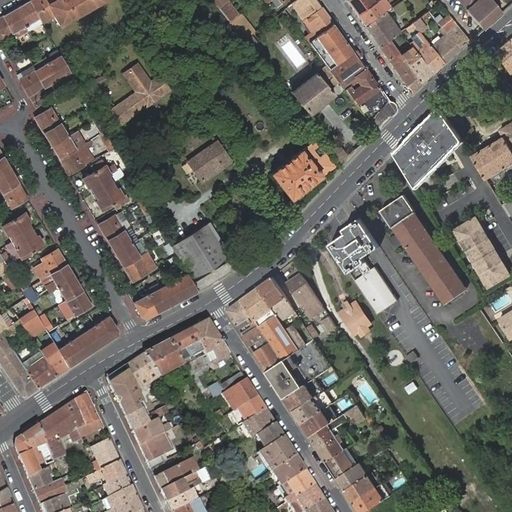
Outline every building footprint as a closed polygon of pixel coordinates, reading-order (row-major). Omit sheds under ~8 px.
[(30,0),(29,1),(38,17),(41,22),(53,15),(59,25),(102,0),(30,0)] [(295,0),(292,3),(299,13),(301,11),(306,17),(307,16),(320,7),(315,0),(295,0)] [(345,0),(356,14),(376,0),(345,0)] [(376,0),(356,14),(363,24),(388,7),(383,0),(376,0)] [(457,0),(465,9),(475,0),(457,0)] [(482,29),(501,12),(490,0),(475,0),(465,9),(482,29)] [(29,1),(16,8),(25,25),(38,17),(29,1)] [(227,1),(218,7),(229,21),(238,15),(227,1)] [(308,42),(333,23),(320,7),(302,20),(311,32),(304,37),(308,42)] [(16,8),(3,16),(12,32),(25,25),(16,8)] [(386,12),(365,26),(380,47),(390,40),(400,32),(386,12)] [(238,15),(229,21),(235,29),(243,40),(248,36),(250,35),(254,32),(241,13),(238,15)] [(437,22),(441,27),(451,18),(448,14),(437,22)] [(0,17),(0,39),(12,32),(3,16),(0,17)] [(424,19),(421,16),(412,23),(415,26),(424,19)] [(25,25),(28,30),(41,23),(41,22),(38,17),(25,25)] [(459,49),(469,41),(454,22),(452,19),(451,18),(441,27),(444,30),(459,49)] [(328,69),(353,52),(333,23),(308,42),(328,69)] [(415,26),(412,23),(405,28),(408,31),(415,27),(415,26)] [(16,38),(28,30),(25,25),(12,32),(16,38)] [(444,63),(459,49),(444,30),(441,27),(438,29),(443,35),(430,46),(444,63)] [(433,73),(444,63),(430,46),(419,32),(416,34),(423,43),(421,45),(423,47),(420,49),(413,41),(410,44),(412,47),(433,73)] [(248,36),(243,40),(246,44),(253,39),(250,35),(248,36)] [(390,40),(380,47),(394,68),(397,65),(404,60),(400,55),(390,40)] [(511,40),(498,53),(511,73),(511,72),(511,40)] [(400,55),(404,60),(421,84),(433,73),(412,47),(400,55)] [(47,63),(60,56),(57,50),(44,58),(45,59),(47,63)] [(374,129),(393,109),(387,100),(378,87),(353,52),(328,69),(355,104),(367,121),(374,129)] [(69,72),(65,64),(60,56),(47,63),(57,79),(69,72)] [(35,70),(47,63),(45,59),(32,66),(35,70)] [(404,81),(413,93),(421,84),(404,60),(397,65),(394,68),(404,81)] [(44,87),(57,79),(47,63),(35,70),(44,87)] [(155,92),(158,95),(167,89),(159,77),(150,84),(136,64),(124,72),(138,92),(110,112),(118,124),(146,104),(144,100),(155,92)] [(19,80),(35,70),(32,66),(17,75),(19,80)] [(28,96),(44,87),(35,70),(19,80),(28,96)] [(315,72),(291,91),(309,115),(334,94),(322,79),(322,80),(315,72)] [(109,80),(105,74),(90,82),(93,88),(109,80)] [(146,104),(158,95),(155,92),(144,100),(146,104)] [(44,133),(60,124),(50,108),(35,117),(44,133)] [(424,182),(464,142),(442,109),(397,154),(418,188),(424,182)] [(51,146),(67,136),(60,124),(44,133),(51,146)] [(504,138),(474,156),(487,180),(511,165),(511,124),(500,131),(504,138)] [(73,133),(67,136),(51,146),(59,158),(75,149),(80,146),(82,145),(74,132),(73,133)] [(80,146),(75,149),(59,158),(68,174),(84,164),(88,162),(93,159),(87,148),(92,145),(90,140),(82,145),(80,146)] [(277,169),(271,173),(291,199),(300,193),(303,190),(308,186),(312,183),(321,176),(335,166),(314,140),(301,150),(295,155),(277,169)] [(216,141),(188,162),(203,182),(231,162),(216,141)] [(336,144),(328,150),(337,163),(346,157),(336,144)] [(3,157),(0,158),(0,175),(10,170),(3,157)] [(105,166),(101,160),(90,167),(93,171),(103,187),(112,182),(123,175),(119,168),(116,169),(113,164),(106,168),(105,166)] [(18,182),(10,170),(0,175),(0,188),(2,192),(18,182)] [(90,186),(94,193),(103,187),(93,171),(92,172),(93,173),(82,179),(87,187),(90,186)] [(27,198),(18,182),(2,192),(11,207),(27,198)] [(116,189),(112,182),(103,187),(112,203),(115,208),(129,200),(125,194),(123,196),(118,188),(116,189)] [(103,187),(94,193),(98,200),(96,201),(101,209),(111,203),(111,204),(112,203),(103,187)] [(503,205),(511,199),(511,194),(500,201),(503,205)] [(410,227),(421,220),(416,213),(417,212),(406,196),(383,211),(394,228),(395,227),(406,220),(410,227)] [(147,216),(152,213),(143,198),(138,201),(147,216)] [(511,199),(503,205),(510,217),(511,215),(511,199)] [(15,210),(10,213),(14,220),(19,216),(15,210)] [(114,215),(124,231),(129,227),(120,212),(118,213),(114,215)] [(19,216),(14,220),(23,235),(32,230),(28,223),(30,222),(25,213),(19,216)] [(98,224),(107,240),(124,231),(114,215),(98,224)] [(381,247),(361,218),(356,221),(352,224),(371,253),(375,250),(381,247)] [(23,235),(14,220),(0,227),(0,233),(3,238),(10,234),(14,240),(23,235)] [(410,227),(399,235),(392,239),(398,248),(406,244),(445,305),(467,290),(421,220),(410,227)] [(395,227),(399,235),(410,227),(406,220),(395,227)] [(477,220),(457,231),(490,287),(509,275),(505,268),(477,220)] [(190,279),(191,282),(209,270),(230,257),(228,253),(217,237),(208,223),(189,235),(171,246),(176,255),(180,261),(187,273),(190,279)] [(346,234),(330,244),(377,315),(399,300),(385,281),(376,268),(372,270),(364,258),(371,253),(352,224),(344,230),(346,234)] [(129,227),(124,231),(131,243),(137,240),(129,227)] [(32,230),(23,235),(32,250),(43,243),(38,236),(36,237),(32,230)] [(115,253),(131,243),(124,231),(107,240),(115,253)] [(23,235),(14,240),(18,248),(11,252),(15,259),(20,256),(21,257),(32,250),(23,235)] [(14,240),(7,245),(11,252),(18,248),(14,240)] [(138,242),(132,246),(139,256),(145,252),(138,242)] [(132,246),(131,243),(115,253),(122,266),(139,256),(132,246)] [(171,246),(169,243),(164,246),(169,255),(174,252),(171,246)] [(67,264),(58,249),(42,259),(43,262),(33,268),(40,280),(42,279),(50,274),(67,264)] [(5,252),(0,254),(3,260),(7,265),(12,262),(5,252)] [(151,263),(145,252),(139,256),(122,266),(132,281),(148,271),(155,267),(152,263),(151,263)] [(0,262),(0,272),(3,277),(8,275),(8,274),(11,272),(10,270),(7,265),(3,260),(0,262)] [(74,277),(67,264),(50,274),(55,281),(47,286),(50,291),(58,287),(74,277)] [(8,275),(3,277),(12,290),(19,285),(18,284),(13,275),(11,272),(8,274),(8,275)] [(157,272),(153,274),(157,282),(161,280),(157,272)] [(321,301),(302,272),(287,282),(308,314),(315,309),(313,307),(321,301)] [(184,298),(197,291),(195,287),(191,282),(190,279),(187,273),(173,280),(184,298)] [(50,274),(42,279),(47,286),(55,281),(50,274)] [(273,276),(259,286),(282,321),(293,314),(296,318),(300,315),(273,276)] [(58,287),(65,299),(82,290),(74,277),(58,287)] [(170,305),(184,298),(173,280),(161,287),(170,305)] [(29,302),(30,303),(35,300),(38,298),(30,286),(28,287),(22,291),(24,295),(26,297),(29,302)] [(259,286),(242,299),(267,336),(283,360),(300,348),(287,329),(282,321),(259,286)] [(511,298),(511,313),(502,319),(511,336),(511,286),(506,289),(511,298)] [(157,312),(170,305),(161,287),(147,295),(157,312)] [(65,299),(75,315),(91,305),(82,290),(65,299)] [(146,318),(157,312),(147,295),(133,302),(141,316),(146,318)] [(228,309),(238,325),(250,318),(253,324),(254,325),(243,332),(252,346),(267,336),(242,299),(228,309)] [(315,309),(323,304),(321,301),(313,307),(315,309)] [(364,329),(367,327),(372,324),(357,302),(351,306),(349,307),(364,329)] [(355,334),(360,331),(364,329),(349,307),(347,308),(341,312),(355,334)] [(56,375),(68,367),(58,349),(51,339),(47,331),(42,324),(38,316),(33,309),(18,319),(23,326),(40,351),(44,357),(56,375)] [(333,333),(340,329),(330,314),(324,318),(333,333)] [(117,330),(108,316),(95,325),(106,342),(116,335),(117,330)] [(250,318),(238,325),(242,330),(253,324),(250,318)] [(9,335),(23,326),(18,319),(9,325),(7,327),(5,329),(0,331),(3,336),(8,333),(9,335)] [(48,320),(42,324),(47,331),(52,328),(48,320)] [(207,320),(193,327),(211,366),(213,369),(218,367),(216,362),(215,359),(228,352),(207,320)] [(308,326),(315,337),(319,334),(313,323),(308,326)] [(287,329),(300,348),(307,343),(295,324),(287,329)] [(95,325),(82,333),(93,350),(106,342),(95,325)] [(211,366),(193,327),(169,340),(182,362),(191,375),(211,366)] [(27,396),(38,388),(21,363),(3,336),(0,331),(0,362),(2,366),(21,395),(27,396)] [(63,331),(51,339),(58,349),(70,342),(63,331)] [(70,342),(81,358),(93,350),(82,333),(70,342)] [(283,360),(267,336),(252,346),(257,353),(268,371),(283,360)] [(268,371),(285,398),(315,379),(334,366),(315,338),(307,343),(300,348),(283,360),(268,371)] [(169,340),(145,353),(158,374),(166,370),(165,366),(176,361),(178,364),(182,362),(169,340)] [(58,349),(68,367),(81,358),(70,342),(58,349)] [(40,351),(29,358),(33,364),(44,357),(40,351)] [(228,352),(215,359),(216,362),(230,355),(228,352)] [(405,357),(411,365),(418,360),(412,352),(405,357)] [(145,353),(126,366),(137,389),(158,374),(145,353)] [(38,388),(56,375),(44,357),(33,364),(29,358),(21,363),(38,388)] [(165,366),(166,370),(178,364),(176,361),(165,366)] [(191,375),(182,362),(178,364),(187,378),(191,375)] [(143,402),(137,389),(126,366),(107,378),(125,416),(141,409),(139,404),(143,402)] [(240,371),(220,385),(223,392),(245,378),(240,371)] [(223,392),(220,393),(223,398),(228,396),(236,409),(256,396),(245,378),(223,392)] [(285,398),(294,411),(325,391),(327,389),(325,387),(321,389),(315,379),(285,398)] [(214,397),(220,393),(223,392),(220,385),(219,383),(209,388),(214,397)] [(325,391),(294,411),(302,424),(331,405),(333,403),(325,391)] [(86,392),(66,406),(76,429),(78,434),(81,439),(103,428),(101,423),(86,392)] [(228,396),(223,398),(232,412),(236,409),(228,396)] [(232,412),(229,413),(237,425),(241,423),(244,421),(264,408),(256,396),(236,409),(232,412)] [(368,417),(359,404),(346,413),(350,419),(355,426),(368,417)] [(331,405),(302,424),(310,436),(337,419),(335,416),(338,415),(331,405)] [(66,406),(38,425),(54,461),(56,465),(60,474),(71,469),(59,440),(68,436),(70,437),(73,442),(77,440),(79,444),(82,442),(81,439),(78,434),(76,429),(66,406)] [(274,423),(264,408),(244,421),(241,423),(248,434),(250,437),(255,434),(274,423)] [(218,420),(214,413),(206,418),(212,427),(219,422),(218,420)] [(337,419),(310,436),(313,441),(331,430),(332,431),(350,419),(346,413),(339,417),(337,419)] [(150,426),(148,422),(132,431),(134,436),(139,445),(162,431),(171,427),(169,424),(161,428),(157,422),(150,426)] [(283,436),(274,423),(255,434),(264,448),(283,436)] [(38,425),(22,436),(24,442),(33,438),(39,452),(41,451),(45,461),(47,465),(54,461),(38,425)] [(313,441),(319,451),(341,437),(339,435),(336,436),(332,431),(331,430),(313,441)] [(172,450),(162,431),(139,445),(151,470),(166,460),(163,455),(172,450)] [(15,446),(28,477),(40,472),(37,465),(45,461),(41,451),(39,452),(33,438),(24,442),(22,436),(16,440),(15,446)] [(295,455),(283,436),(264,448),(257,452),(269,472),(295,455)] [(326,462),(345,450),(340,442),(343,440),(341,437),(319,451),(326,462)] [(204,446),(200,439),(193,443),(198,450),(204,446)] [(119,460),(109,440),(91,448),(96,461),(92,464),(95,472),(119,460)] [(208,444),(204,446),(213,460),(217,458),(208,444)] [(345,450),(356,467),(359,464),(348,448),(345,450)] [(337,479),(356,467),(345,450),(326,462),(337,479)] [(269,472),(279,486),(281,485),(305,470),(295,455),(269,472)] [(125,475),(119,460),(95,472),(86,476),(89,482),(103,476),(106,484),(125,475)] [(182,461),(154,477),(160,490),(189,474),(182,461)] [(369,476),(361,463),(359,464),(356,467),(337,479),(345,491),(369,476)] [(40,472),(28,477),(34,491),(53,483),(47,469),(40,472)] [(71,469),(60,474),(61,477),(73,473),(71,469)] [(288,497),(272,507),(274,509),(285,502),(289,500),(314,484),(305,470),(281,485),(288,497)] [(185,485),(184,482),(197,475),(194,471),(189,474),(160,490),(166,501),(188,489),(199,483),(197,478),(185,485)] [(382,485),(374,472),(369,476),(345,491),(353,503),(382,485)] [(0,504),(10,498),(0,473),(0,504)] [(131,486),(125,475),(106,484),(102,485),(107,497),(110,496),(131,486)] [(53,483),(34,491),(40,504),(63,495),(68,492),(65,486),(62,479),(53,483)] [(77,480),(65,486),(68,492),(81,487),(78,480),(77,480)] [(358,511),(366,511),(391,496),(388,491),(383,483),(382,485),(353,503),(358,511)] [(294,504),(298,511),(302,511),(323,499),(314,484),(289,500),(291,504),(294,504)] [(136,498),(131,486),(110,496),(115,509),(136,498)] [(188,489),(166,501),(170,511),(171,511),(190,502),(188,498),(191,497),(188,489)] [(63,495),(40,504),(43,511),(64,511),(69,510),(63,495)] [(107,497),(106,498),(112,510),(115,509),(110,496),(107,497)] [(0,511),(15,511),(10,498),(0,504),(0,506),(1,510),(0,510),(0,511)] [(112,510),(107,511),(138,511),(142,510),(136,498),(115,509),(112,510)] [(331,511),(323,499),(302,511),(331,511)] [(190,502),(171,511),(193,511),(191,507),(195,505),(193,501),(190,502)] [(274,509),(275,511),(280,511),(289,507),(285,502),(274,509)]
